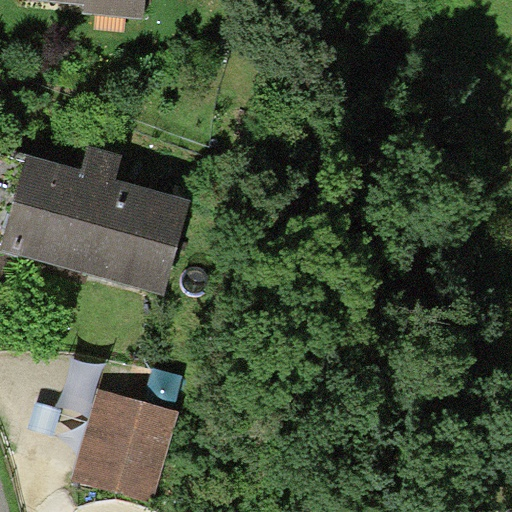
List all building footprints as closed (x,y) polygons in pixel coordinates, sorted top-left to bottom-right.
[(146,0),(18,0),(85,6),(84,16),(145,21),(146,0)] [(0,242),(3,243),(26,155),(0,149),(0,242)] [(88,150),(82,171),(99,175),(118,181),(123,161),(88,150)] [(82,171),(26,155),(3,243),(0,250),(166,295),(192,200),(118,181),(99,175),(82,171)] [(98,393),(73,482),(153,504),(177,414),(98,393)]
